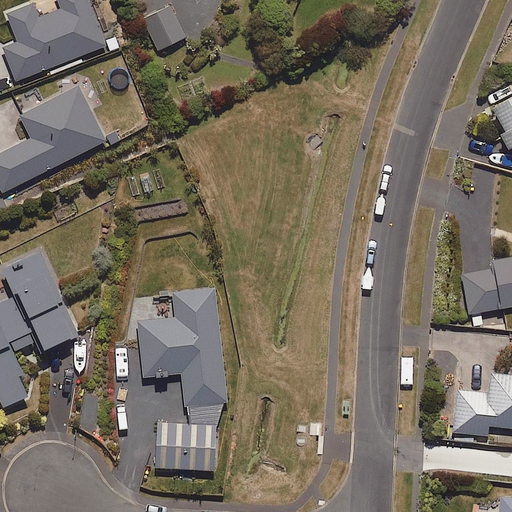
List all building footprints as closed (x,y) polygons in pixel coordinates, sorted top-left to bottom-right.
[(17,81),(107,46),(89,0),(58,0),(62,9),(40,18),(34,2),(8,13),(19,41),(4,47),(17,81)] [(157,51),(184,38),(169,6),(142,19),(157,51)] [(121,32),(105,38),(108,45),(112,55),(128,48),(121,32)] [(0,183),(4,192),(108,141),(80,86),(21,115),(32,138),(0,153),(0,183)] [(511,98),(487,114),(511,155),(511,98)] [(55,279),(41,251),(3,268),(17,297),(0,304),(0,398),(5,408),(30,396),(21,376),(25,374),(15,352),(38,341),(43,352),(77,336),(51,281),(55,279)] [(491,271),(461,276),(468,315),(470,328),(484,325),(482,313),(511,307),(511,258),(490,262),(491,271)] [(175,318),(138,320),(143,378),(181,375),(186,407),(228,402),(217,287),(173,292),(175,318)] [(511,430),(511,376),(490,375),(488,394),(455,391),(451,434),(486,438),(487,428),(511,430)] [(217,470),(218,425),(157,423),(156,468),(217,470)] [(511,511),(511,499),(499,498),(497,511),(511,511)]
